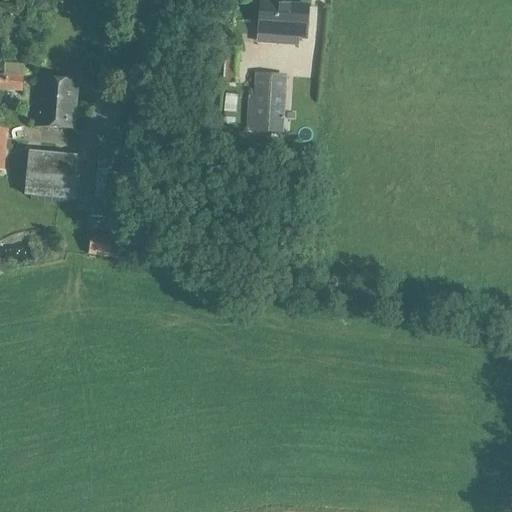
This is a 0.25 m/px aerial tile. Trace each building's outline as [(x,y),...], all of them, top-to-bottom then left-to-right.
[(161,0),(129,0),(128,10),(160,13),(161,0)] [(308,7),(260,3),(258,35),(305,39),(308,7)] [(244,51),(227,49),(223,83),(238,85),(244,51)] [(0,75),(0,90),(23,92),(24,77),(0,75)] [(35,126),(74,129),(77,82),(39,79),(35,126)] [(254,94),(252,118),(252,130),(283,132),(285,96),(254,94)] [(100,145),(93,198),(91,217),(121,221),(131,149),(100,145)] [(29,152),(25,189),(24,196),(75,201),(80,157),(29,152)] [(124,239),(117,238),(91,235),(88,255),(121,260),(124,239)]
